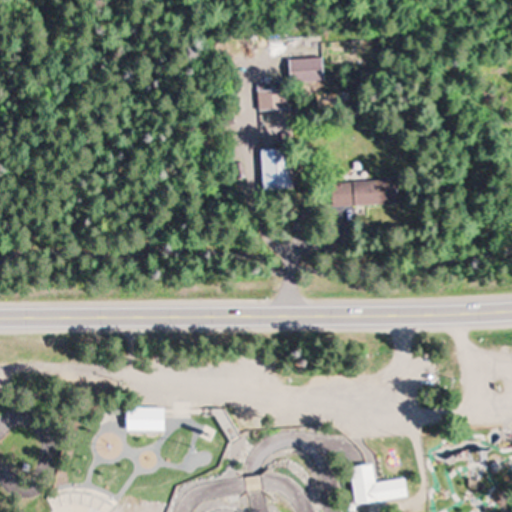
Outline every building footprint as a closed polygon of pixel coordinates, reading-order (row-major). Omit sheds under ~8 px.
[(287,79),(320,79),(320,59),(287,59),(287,79)] [(290,110),(290,90),(257,90),(257,110),(290,110)] [(290,189),(287,149),(259,151),(263,191),(290,189)] [(329,183),(330,207),(400,203),(398,179),(329,183)] [(247,435),(237,441),(219,413),(216,412),(216,406),(227,406),(231,409),(247,435)] [(170,409),(169,434),(132,433),(132,408),(170,409)] [(379,466),(381,484),(410,480),(413,499),(360,507),(354,470),(379,466)]
